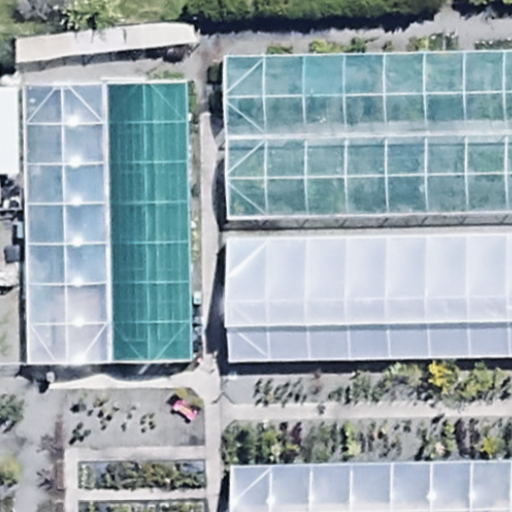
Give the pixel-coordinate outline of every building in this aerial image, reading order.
[(511,50),(218,54),(220,217),(511,213),(511,50)] [(22,169),(26,365),(194,362),(189,81),(21,84),(22,169)] [(0,169),(22,169),(21,84),(0,84),(0,169)] [(511,231),(227,235),(229,361),(511,357),(511,231)] [(511,511),(511,458),(231,466),(231,511),(511,511)]
